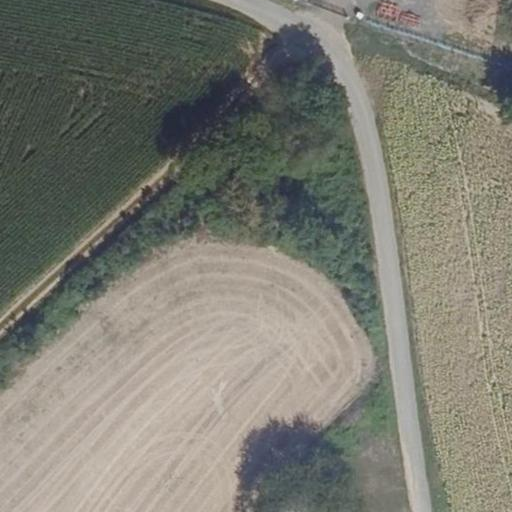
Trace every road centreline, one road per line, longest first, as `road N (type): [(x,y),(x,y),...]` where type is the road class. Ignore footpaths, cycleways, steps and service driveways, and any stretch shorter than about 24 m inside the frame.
road 1 (unclassified): [(422,511),(367,121),(330,42),(238,0)]
road 2 (track): [(0,333),(233,118),(298,24)]
